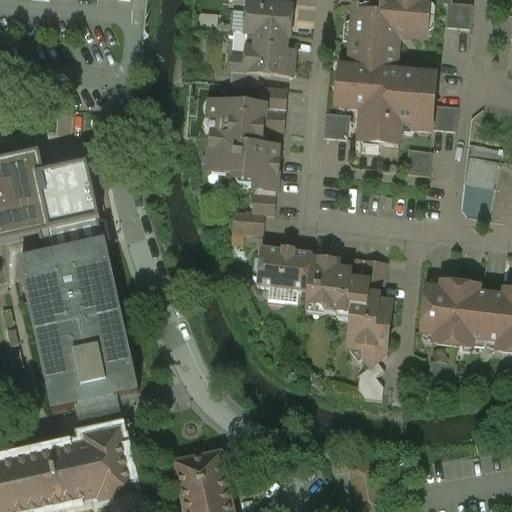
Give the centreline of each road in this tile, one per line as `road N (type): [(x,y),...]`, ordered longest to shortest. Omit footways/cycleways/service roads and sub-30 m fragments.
road 1 (residential): [(0,73),(126,86),(131,216),(158,298),(199,387),(289,472),(295,511)]
road 2 (residential): [(327,0),(311,227),(418,239)]
road 3 (residential): [(399,415),(418,239)]
road 4 (residential): [(445,241),(466,98)]
